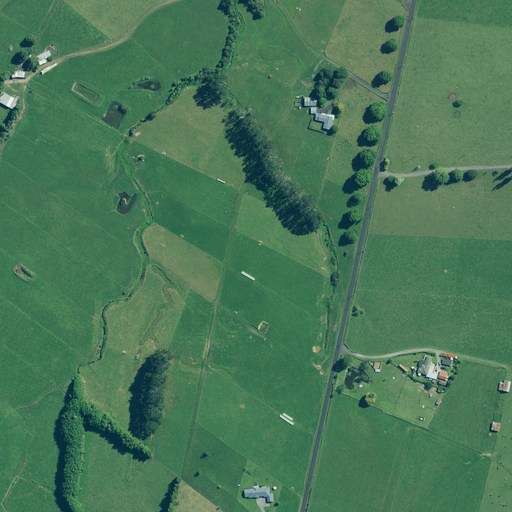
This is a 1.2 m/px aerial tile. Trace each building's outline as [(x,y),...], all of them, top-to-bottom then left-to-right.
[(49,51),(36,57),(40,65),(47,62),(45,59),(52,56),(49,51)] [(15,99),(1,91),(0,92),(0,99),(1,100),(0,102),(10,108),(11,106),(14,108),(17,102),(14,100),(15,99)] [(317,100),(317,98),(305,98),(305,106),(317,106),(317,100)] [(331,130),(334,116),(320,113),(320,114),(317,113),(315,120),(325,122),(323,128),(331,130)] [(433,357),(428,355),(426,361),(424,360),(421,368),(419,368),(418,372),(426,375),(426,376),(436,380),(438,375),(432,373),(435,364),(431,363),(433,357)] [(447,373),(441,371),(438,378),(445,380),(447,373)] [(511,382),(504,381),(504,383),(500,382),(498,390),(509,392),(511,382)] [(500,424),(493,422),(491,430),(498,432),(500,424)] [(270,494),(269,487),(244,490),(245,497),(249,497),(249,498),(255,497),(255,498),(259,498),(259,497),(264,496),(264,497),(267,497),(268,502),(274,502),(273,494),(270,494)]
